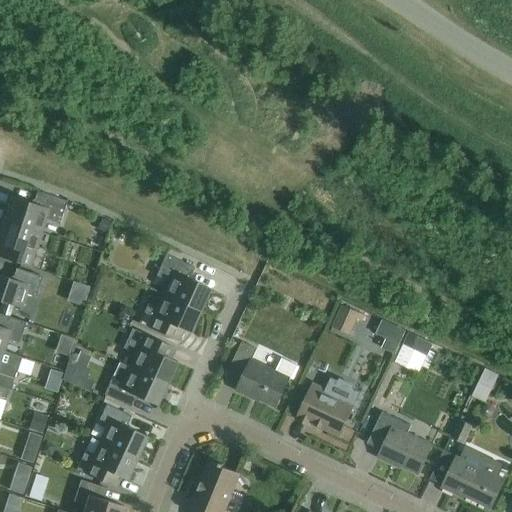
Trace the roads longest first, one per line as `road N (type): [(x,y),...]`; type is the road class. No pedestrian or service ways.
road 1 (residential): [(410,511),(193,409)]
road 2 (unclassified): [(193,409),(245,284)]
road 3 (unclassified): [(399,0),(511,72)]
